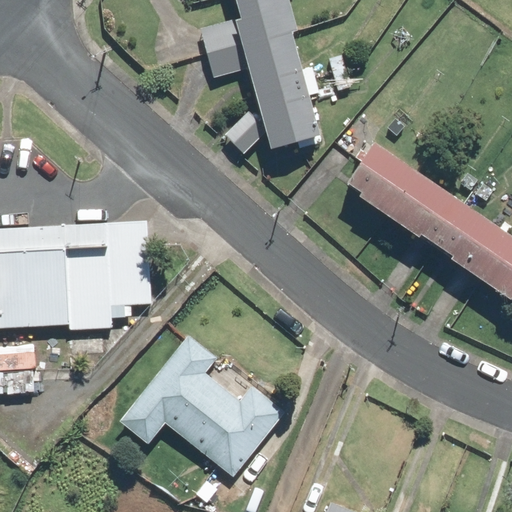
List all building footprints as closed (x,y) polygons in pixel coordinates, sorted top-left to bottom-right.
[(245,70),(268,153),(317,139),(288,36),(294,34),(284,0),(231,0),(238,23),(235,24),(234,20),(198,30),(212,79),(245,70)] [(223,138),(241,155),(262,134),(244,116),(223,138)] [(415,241),(417,238),(450,260),(447,263),(507,302),(509,299),(511,301),(511,242),(370,147),(342,187),(357,197),(355,200),(415,241)] [(147,230),(0,238),(0,312),(152,304),(147,230)] [(230,476),(281,412),(249,387),(254,380),(216,351),(211,357),(184,335),(115,421),(144,444),(162,422),(230,476)] [(211,499),(228,511),(246,490),(216,466),(193,494),(207,504),(211,499)] [(348,511),(324,502),(320,511),(348,511)]
